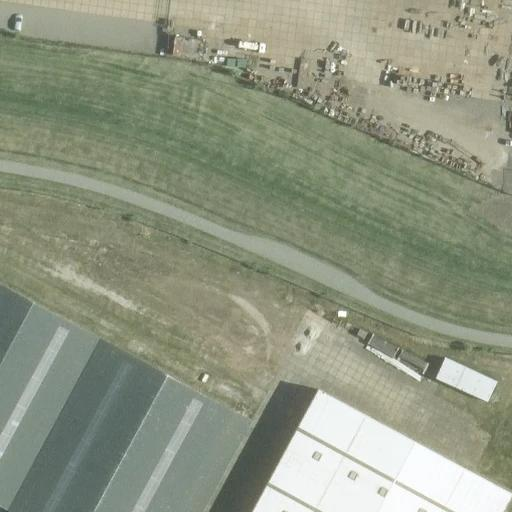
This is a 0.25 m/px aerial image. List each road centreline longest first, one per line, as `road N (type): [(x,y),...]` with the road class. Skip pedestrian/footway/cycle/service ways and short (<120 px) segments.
road 1 (unclassified): [(0,169),(471,337)]
road 2 (unclassified): [(0,12),(151,34)]
